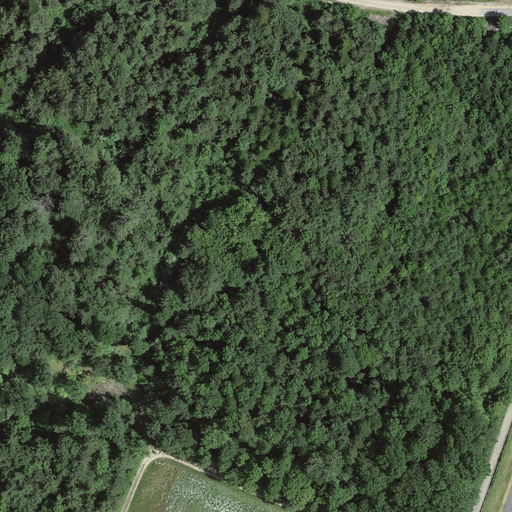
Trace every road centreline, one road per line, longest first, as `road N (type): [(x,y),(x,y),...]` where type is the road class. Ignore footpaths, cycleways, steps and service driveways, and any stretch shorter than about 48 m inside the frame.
road 1 (track): [(303,511),(169,454),(149,459),(126,511)]
road 2 (track): [(511,13),(356,0)]
